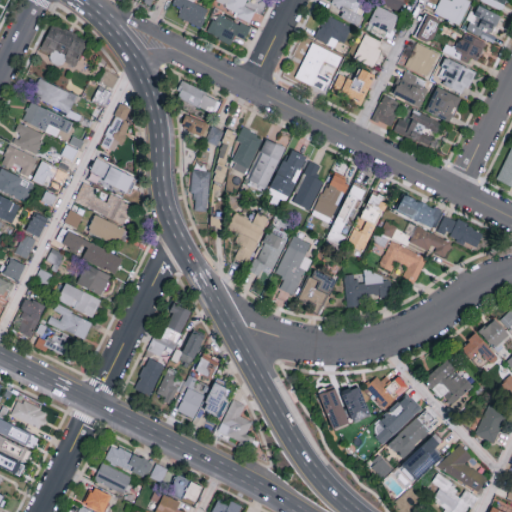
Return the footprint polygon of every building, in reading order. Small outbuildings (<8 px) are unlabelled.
[(208,8),(187,0),(173,0),(172,5),(180,8),(177,17),(201,27),(208,8)] [(246,0),(216,0),(237,10),(235,15),(249,22),(255,10),(244,5),(246,0)] [(360,13),(363,7),(355,3),(356,0),(332,0),(331,4),(343,10),(340,16),(359,25),(364,15),(360,13)] [(439,0),(432,14),(458,26),(471,1),(468,0),(451,0),(451,2),(447,0),(439,0)] [(506,0),(501,12),(479,1),(479,0),(506,0)] [(387,38),(397,14),(376,5),(366,29),(387,38)] [(478,6),(498,16),(491,34),(482,31),(480,37),(465,31),(478,6)] [(207,33),(231,43),(235,35),(245,39),(250,27),(215,13),(207,33)] [(414,37),(424,43),(429,45),(441,21),(425,14),(414,37)] [(336,44),(337,40),(347,43),(352,24),(323,15),(316,38),(336,44)] [(77,60),(86,38),(51,23),(40,50),(52,56),(54,50),(77,60)] [(383,41),(364,33),(354,58),(373,66),(383,41)] [(464,33),(485,44),(476,61),(470,58),(467,65),(441,53),(445,46),(455,50),(464,33)] [(404,68),(426,78),(428,74),(430,75),(440,55),(415,44),(404,68)] [(445,58),(476,74),(467,90),(464,88),(461,95),(441,85),(443,81),(437,78),(442,69),(440,68),(445,58)] [(112,88),(119,76),(102,68),(96,80),(112,88)] [(339,73),(331,90),(362,103),(375,74),(360,68),(355,80),(339,73)] [(426,83),(423,88),(428,91),(420,105),(415,105),(415,107),(391,95),(403,71),(426,83)] [(77,94),(39,79),(32,97),(69,112),(77,94)] [(181,81),(176,91),(180,93),(177,99),(215,117),(220,104),(202,95),(204,92),(181,81)] [(436,87),(461,99),(449,123),(425,112),(436,87)] [(384,97),(400,105),(387,131),(369,122),(378,103),(380,104),(384,97)] [(73,120),(29,102),(22,120),(57,135),(59,129),(67,132),(73,120)] [(130,123),(125,120),(131,107),(120,102),(101,143),(109,146),(112,139),(121,143),(130,123)] [(393,132),(404,138),(406,135),(428,146),(438,129),(440,124),(406,107),(393,132)] [(186,117),(182,125),(192,129),(190,133),(202,138),(203,136),(205,137),(204,141),(217,147),(223,133),(186,117)] [(14,131),(18,133),(13,143),(35,153),(44,134),(18,122),(14,131)] [(242,125),(251,129),(250,130),(257,134),(256,136),(261,139),(245,173),(233,168),(236,162),(232,160),(240,142),(235,140),(242,125)] [(226,127),(238,131),(232,147),(230,146),(225,159),(227,160),(225,165),(228,167),(222,183),(214,179),(217,172),(215,172),(218,163),(216,163),(219,157),(217,156),(222,143),(220,143),(226,127)] [(265,141),(284,150),(260,199),(254,196),(257,189),(244,183),(265,141)] [(37,158),(9,144),(0,162),(15,170),(15,169),(28,176),(37,158)] [(511,189),(494,181),(511,146),(511,189)] [(291,151),(288,158),(285,156),(269,189),(287,197),(304,162),(304,157),(291,151)] [(96,159),(134,178),(125,194),(88,175),(96,159)] [(309,162),(320,167),(316,175),(319,177),(318,180),(323,182),(309,212),(292,203),(305,176),(303,175),(309,162)] [(67,173),(53,167),(45,186),(59,192),(67,173)] [(192,169),(210,171),(205,211),(194,209),(195,199),(192,199),(193,193),(189,192),(192,169)] [(332,175),(346,182),(344,185),(348,186),(344,195),(342,194),(334,209),(335,210),(327,227),(308,218),(320,194),(322,195),(332,175)] [(89,206),(96,187),(82,182),(75,200),(89,206)] [(351,186),(365,193),(361,202),(356,199),(351,209),(354,210),(341,236),(347,239),(342,249),(324,241),(351,186)] [(372,193),(382,198),(379,203),(386,206),(369,239),(371,241),(364,255),(345,245),(353,230),(357,232),(361,223),(358,222),(372,193)] [(0,217),(12,223),(20,204),(0,195),(0,217)] [(403,195),(394,212),(430,231),(431,228),(434,230),(442,215),(440,213),(440,211),(436,209),(435,211),(403,195)] [(134,205),(113,196),(104,215),(124,225),(134,205)] [(77,228),(83,215),(70,209),(64,222),(77,228)] [(47,217),(34,212),(26,231),(39,236),(47,217)] [(234,213),(252,222),(256,214),(268,220),(246,267),(233,260),(242,243),(236,240),(239,235),(226,229),(234,213)] [(120,246),(128,230),(95,214),(88,229),(120,246)] [(444,217),(436,232),(474,251),(482,235),(466,228),(468,225),(457,220),(456,223),(444,217)] [(449,244),(410,225),(405,235),(394,230),(395,228),(386,223),(380,234),(390,239),(392,235),(426,252),(427,248),(443,256),(449,244)] [(123,258),(68,231),(61,245),(81,254),(80,256),(115,274),(123,258)] [(267,231),(287,241),(273,270),(264,265),(258,277),(247,271),(267,231)] [(35,239),(23,234),(15,253),(27,258),(35,239)] [(293,239),(276,272),(281,275),(278,280),(282,282),(278,289),(291,295),(303,271),(297,268),(307,246),(293,239)] [(391,241),(377,266),(391,273),(395,264),(406,270),(400,280),(411,285),(425,259),(391,241)] [(25,264),(10,258),(3,274),(18,280),(25,264)] [(102,295),(111,276),(86,264),(77,284),(102,295)] [(312,268),(335,281),(317,315),(312,312),(315,306),(311,304),(309,309),(295,301),(312,268)] [(341,277),(353,276),(354,281),(358,280),(358,284),(363,284),(362,271),(367,271),(382,278),(382,284),(389,283),(390,297),(380,298),(379,294),(370,295),(370,298),(356,299),(357,306),(344,307),(341,277)] [(9,284),(0,279),(0,298),(5,301),(9,292),(6,291),(9,284)] [(93,317),(101,299),(65,283),(57,301),(93,317)] [(45,305),(27,298),(14,330),(32,337),(45,305)] [(172,304),(168,313),(172,314),(161,337),(154,334),(146,351),(159,358),(164,348),(172,352),(176,344),(174,343),(188,312),(172,304)] [(55,305),(72,312),(71,315),(92,324),(82,344),(45,327),(49,317),(60,322),(63,316),(53,311),(55,305)] [(511,308),(511,326),(508,330),(499,321),(511,308)] [(494,320),(508,336),(494,350),(479,334),(494,320)] [(474,333),(498,360),(492,366),(488,362),(479,369),(461,349),(469,343),(466,340),(474,333)] [(190,334),(202,340),(189,367),(178,361),(177,365),(169,361),(175,350),(181,353),(190,334)] [(38,339),(34,347),(44,353),(46,349),(66,358),(63,362),(72,366),(80,349),(53,336),(51,340),(47,338),(45,342),(38,339)] [(202,356),(210,360),(212,357),(220,361),(210,381),(193,372),(202,356)] [(421,382),(452,418),(467,405),(460,397),(473,387),(454,371),(458,367),(448,358),(421,382)] [(148,359),(164,367),(148,399),(132,391),(148,359)] [(165,373),(175,377),(171,386),(177,389),(169,406),(162,403),(164,398),(155,394),(165,373)] [(186,376),(196,380),(191,389),(205,396),(193,420),(175,411),(186,388),(181,386),(186,376)] [(406,389),(395,377),(388,383),(384,379),(381,382),(376,377),(363,390),(382,411),(406,389)] [(215,379),(203,404),(206,406),(203,411),(219,419),(226,403),(224,389),(226,385),(215,379)] [(342,380),(317,390),(322,403),(339,420),(347,411),(340,404),(345,402),(347,405),(358,400),(350,382),(344,384),(342,380)] [(369,413),(358,384),(342,390),(353,419),(369,413)] [(13,391),(41,405),(37,411),(47,416),(40,430),(10,416),(14,408),(6,404),(13,391)] [(232,400),(245,406),(239,418),(252,424),(242,444),(217,431),(232,400)] [(411,418),(393,434),(381,420),(399,404),(411,418)] [(474,435),(493,444),(508,413),(488,404),(474,435)] [(0,431),(34,446),(38,435),(0,418),(0,431)] [(413,421),(395,437),(406,450),(425,433),(413,421)] [(0,448),(26,459),(31,448),(0,435),(0,448)] [(431,438),(438,445),(433,450),(440,458),(414,481),(401,466),(431,438)] [(459,445),(435,468),(476,492),(487,478),(464,465),(474,457),(459,445)] [(131,454),(140,458),(141,457),(147,460),(146,462),(149,463),(149,465),(151,466),(146,476),(144,475),(142,478),(123,468),(123,469),(114,465),(113,467),(107,464),(108,461),(105,459),(111,447),(118,451),(120,448),(130,454),(126,461),(128,462),(131,454)] [(25,463),(0,451),(0,464),(20,474),(25,463)] [(101,464),(132,478),(123,496),(93,482),(101,464)] [(156,465),(149,478),(158,482),(160,478),(163,479),(167,471),(156,465)] [(437,473),(430,484),(439,490),(431,501),(444,510),(443,511),(463,511),(467,506),(470,508),(475,500),(464,492),(460,498),(455,495),(457,491),(453,489),(455,486),(437,473)] [(177,477),(176,479),(173,478),(167,490),(173,493),(171,497),(181,502),(183,498),(193,503),(201,488),(190,483),(186,492),(182,490),(186,481),(177,477)] [(112,492),(91,486),(84,505),(106,511),(112,492)] [(162,495),(153,511),(179,511),(177,511),(180,504),(162,495)] [(231,503),(241,508),(238,511),(211,511),(217,501),(228,507),(231,503)]
